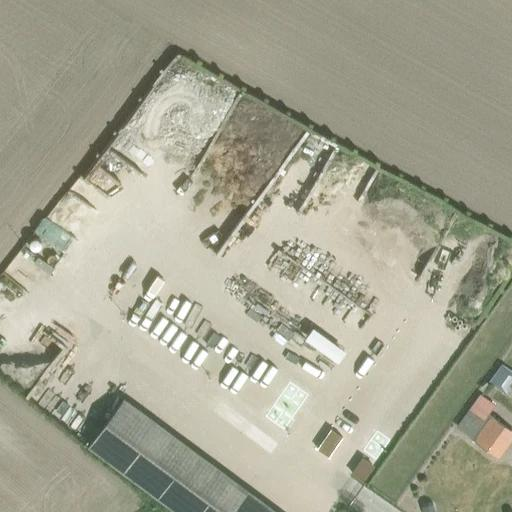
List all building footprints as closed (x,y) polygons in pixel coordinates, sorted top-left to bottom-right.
[(170,241),(161,254),(196,277),(205,264),(170,241)] [(511,371),(502,365),(490,381),(507,392),(511,386),(511,371)] [(90,448),(176,511),(278,511),(127,399),(90,448)] [(469,408),(456,426),(499,457),(511,439),(511,430),(489,413),(485,419),(469,408)] [(434,511),(432,503),(422,506),(424,511),(434,511)]
